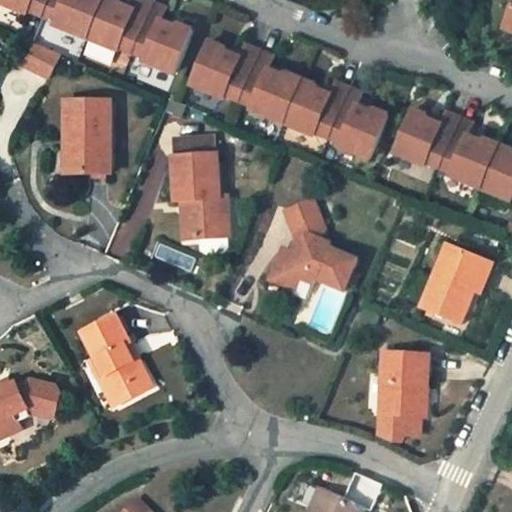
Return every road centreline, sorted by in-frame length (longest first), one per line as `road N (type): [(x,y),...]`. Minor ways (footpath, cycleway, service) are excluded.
road 1 (residential): [(250,437),(182,306),(109,272),(79,278),(0,322)]
road 2 (residential): [(250,437),(125,470),(60,511)]
road 3 (residential): [(447,495),(349,450),(284,441)]
road 4 (residential): [(267,0),(421,62)]
road 5 (residential): [(447,495),(511,354)]
